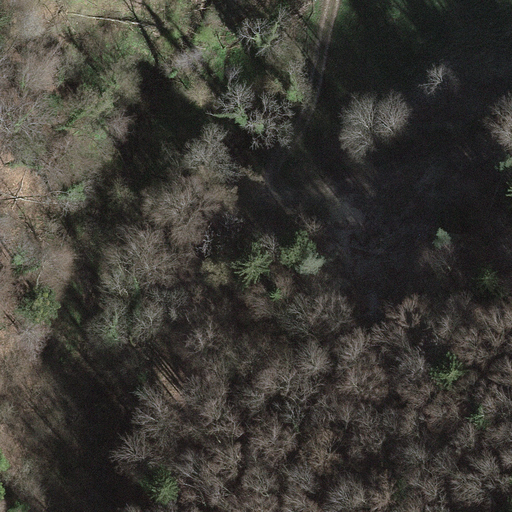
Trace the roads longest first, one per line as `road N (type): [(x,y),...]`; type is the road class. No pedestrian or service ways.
road 1 (track): [(328,0),(295,127),(196,243),(176,373),(182,511)]
road 2 (track): [(242,182),(282,200),(432,145),(511,129)]
